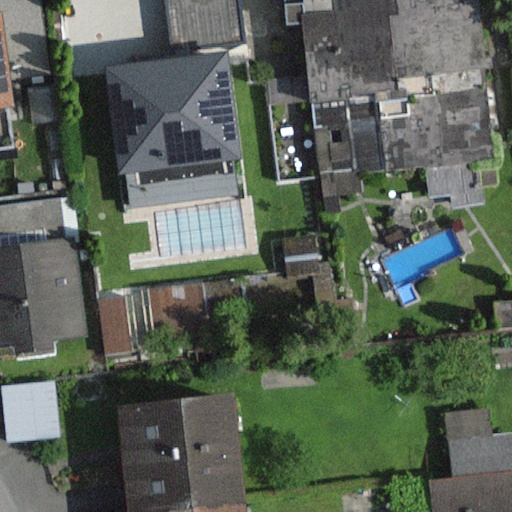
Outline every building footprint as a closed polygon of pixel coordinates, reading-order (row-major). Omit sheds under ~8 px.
[(9,78),(53,73),(44,0),(0,0),(0,4),(2,20),(0,19),(0,148),(17,147),(9,78)] [(481,0),(310,0),(318,92),(356,89),(362,165),(494,154),(481,0)] [(151,269),(260,255),(234,54),(124,68),(151,269)] [(0,344),(87,333),(69,197),(0,206),(0,344)] [(256,312),(252,281),(110,300),(117,353),(222,340),(219,316),(256,312)] [(61,380),(10,385),(16,439),(67,433),(61,380)] [(159,511),(245,503),(235,400),(127,411),(137,511),(159,511)] [(455,414),(462,480),(439,482),(442,511),(503,511),(511,511),(511,436),(498,438),(495,410),(455,414)] [(246,511),(245,503),(159,511),(246,511)]
